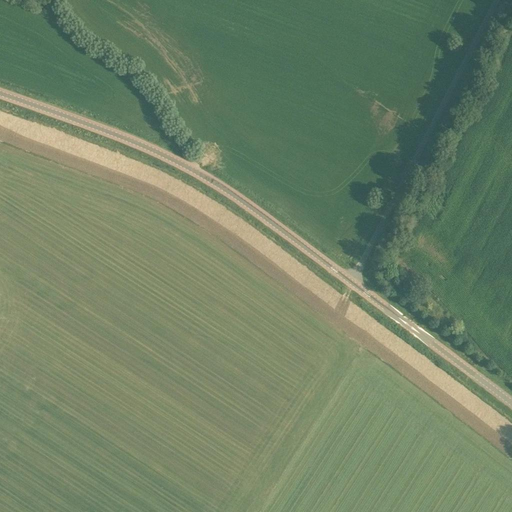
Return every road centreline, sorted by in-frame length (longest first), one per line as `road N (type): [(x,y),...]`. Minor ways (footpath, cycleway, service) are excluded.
road 1 (tertiary): [(351,283),(160,152),(0,95)]
road 2 (unclassified): [(351,283),(497,0)]
road 3 (tertiary): [(511,403),(351,283)]
